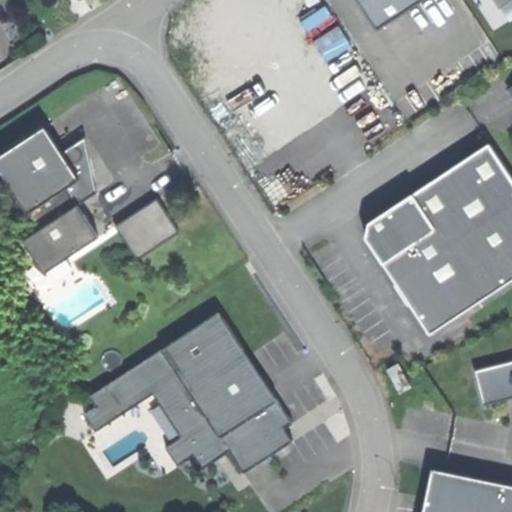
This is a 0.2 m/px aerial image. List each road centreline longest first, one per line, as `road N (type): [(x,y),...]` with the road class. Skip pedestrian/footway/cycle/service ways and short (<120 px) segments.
road 1 (unclassified): [(116,23),(371,403),(380,433),(372,511)]
road 2 (unclassified): [(0,96),(116,23)]
